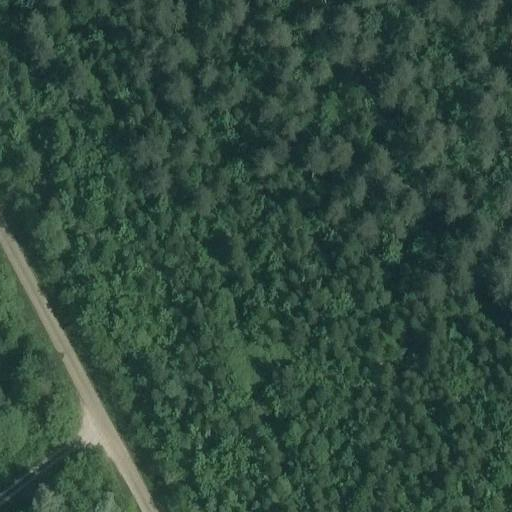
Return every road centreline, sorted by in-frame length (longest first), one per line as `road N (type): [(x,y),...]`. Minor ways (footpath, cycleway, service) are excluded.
road 1 (unclassified): [(148,511),(0,228)]
road 2 (track): [(102,422),(0,499)]
